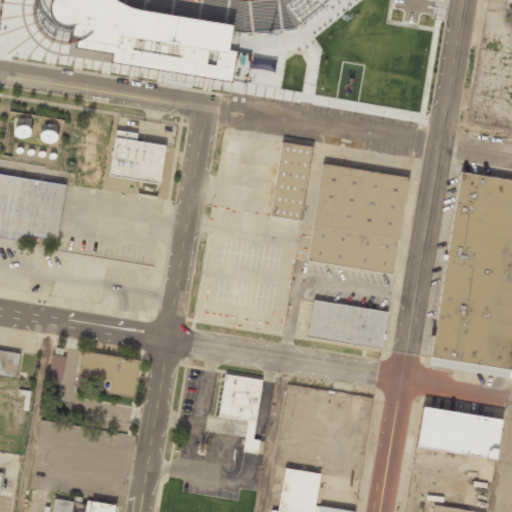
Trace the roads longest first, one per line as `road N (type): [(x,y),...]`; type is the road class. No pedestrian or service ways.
road 1 (residential): [(461,0),(378,511)]
road 2 (residential): [(203,102),(138,511)]
road 3 (residential): [(165,340),(511,396)]
road 4 (residential): [(0,70),(203,102)]
road 5 (residential): [(0,312),(165,340)]
